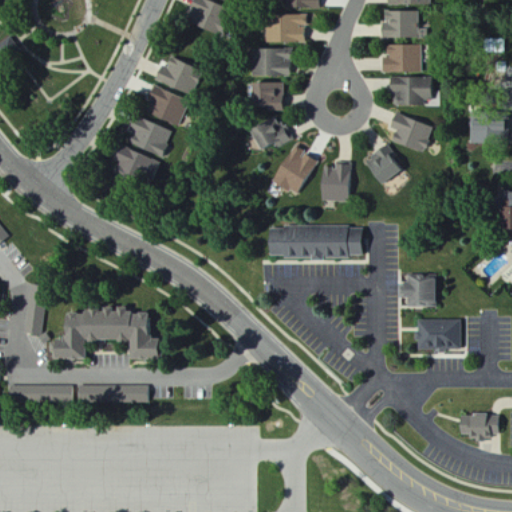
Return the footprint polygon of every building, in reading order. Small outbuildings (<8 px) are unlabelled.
[(231,37),(238,21),(235,20),(239,12),(212,0),(201,0),(192,20),(231,37)] [(321,8),(320,0),(288,0),(288,9),(321,8)] [(419,37),(419,11),(384,11),(384,23),(381,23),(381,38),(419,37)] [(270,42),(306,41),(306,26),(309,26),(308,14),(269,15),(270,42)] [(382,73),(423,72),(422,44),(385,45),(385,58),(382,58),(382,73)] [(251,75),(294,75),(294,49),(252,48),(251,75)] [(168,68),(163,83),(200,96),(210,71),(179,60),(175,71),(168,68)] [(397,105),(426,106),(426,100),(434,100),(434,78),(389,77),(389,92),(397,92),(397,105)] [(284,82),(249,82),(249,106),(266,106),(266,110),(284,110),(284,82)] [(187,126),(196,101),(160,88),(151,113),(187,126)] [(278,150),(293,141),(276,113),(247,130),(260,151),(274,143),(278,150)] [(433,127),(395,113),(390,127),(396,129),(391,141),(424,153),(433,127)] [(470,120),(470,142),(507,142),(507,119),(470,120)] [(171,158),(179,132),(148,123),(144,138),(141,137),(138,148),(171,158)] [(274,180),(301,195),(320,161),(293,145),(274,180)] [(404,170),(390,145),(363,159),(377,185),(404,170)] [(166,164),(133,149),(122,174),(154,189),(166,164)] [(321,201),(353,202),(354,163),(336,163),(336,168),(322,168),(321,201)] [(365,257),(365,226),(267,228),(267,259),(365,257)] [(407,308),(435,307),(434,276),(407,276),(407,286),(398,286),(398,297),(406,297),(407,308)] [(0,393),(4,394),(6,363),(0,362),(0,319),(9,319),(10,286),(0,285),(0,393)] [(53,289),(37,286),(29,335),(45,338),(53,289)] [(155,359),(155,358),(146,325),(146,312),(139,312),(125,312),(123,306),(114,306),(109,307),(100,306),(100,308),(94,308),(76,313),(70,313),(61,315),(61,338),(47,342),(52,358),(82,359),(83,342),(92,342),(99,340),(124,341),(129,359),(141,360),(143,359),(155,359)] [(461,320),(418,320),(417,349),(461,350),(461,320)] [(78,386),(78,403),(151,402),(151,385),(78,386)] [(9,402),(74,402),(74,386),(9,386),(9,402)] [(458,415),(458,436),(475,436),(475,439),(500,438),(500,415),(458,415)]
